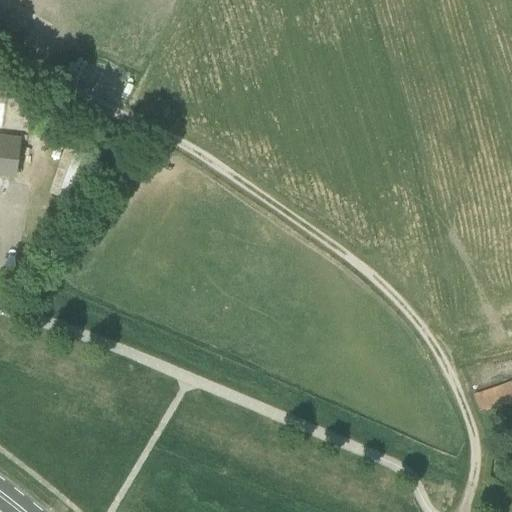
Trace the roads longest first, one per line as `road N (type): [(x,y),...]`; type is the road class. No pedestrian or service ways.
road 1 (track): [(0,46),(194,154),(367,271),(427,338),(460,400),(472,433),(466,511)]
road 2 (track): [(367,271),(282,0)]
